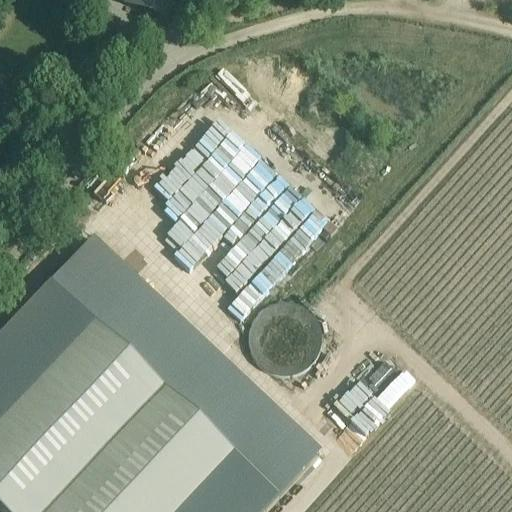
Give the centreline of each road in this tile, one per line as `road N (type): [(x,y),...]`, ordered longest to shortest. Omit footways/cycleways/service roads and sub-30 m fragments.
road 1 (unclassified): [(0,286),(114,130),(180,61),(341,7)]
road 2 (track): [(511,31),(426,9),(341,7)]
